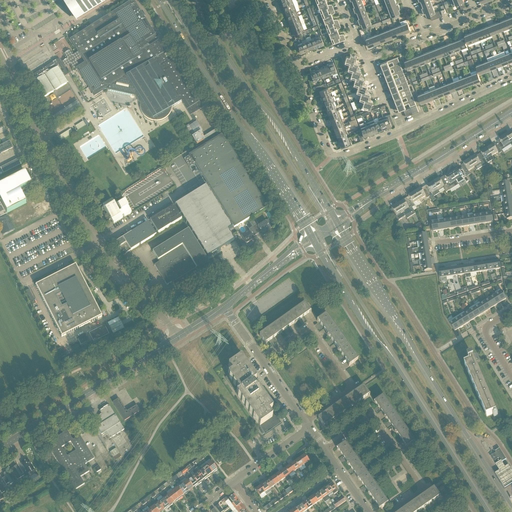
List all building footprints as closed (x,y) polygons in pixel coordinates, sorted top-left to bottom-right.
[(65,0),(77,17),(76,16),(78,15),(80,13),(88,8),(90,7),(97,3),(99,2),(101,0),(65,0)] [(105,90),(108,90),(135,96),(137,100),(139,104),(139,106),(139,107),(140,109),(140,110),(140,112),(141,113),(142,114),(143,115),(144,117),(145,118),(146,119),(147,119),(148,120),(150,121),(151,121),(152,122),(154,122),(155,122),(157,122),(158,122),(159,122),(161,121),(162,121),(164,120),(165,119),(166,118),(167,117),(169,116),(169,115),(170,114),(171,113),(172,111),(172,110),(172,109),(173,107),(181,102),(190,116),(203,108),(173,59),(168,62),(163,53),(165,52),(158,41),(148,48),(146,44),(159,36),(156,33),(154,34),(133,0),(70,40),(80,55),(85,64),(77,68),(92,92),(101,86),(103,91),(105,90)] [(353,7),(354,9),(364,6),(361,0),(360,0),(354,3),(355,6),(353,7)] [(387,3),(389,9),(399,5),(398,3),(396,4),(395,0),(387,3)] [(422,7),(423,10),(433,6),(430,0),(422,3),(423,7),(422,7)] [(282,6),(284,11),(295,6),(293,2),(291,2),(282,6)] [(326,2),(318,5),(319,8),(321,7),(322,12),(333,8),(332,4),(327,4),(326,2)] [(399,5),(389,9),(391,15),(399,12),(398,8),(400,8),(399,5)] [(285,15),(297,11),(295,6),(284,11),(284,12),(285,12),(286,15),(285,15)] [(357,11),(358,15),(366,11),(364,6),(354,9),(355,12),(357,11)] [(429,14),(432,13),(435,12),(433,6),(423,10),(424,12),(425,12),(427,15),(429,14)] [(333,8),(322,12),(324,17),(323,17),(324,20),(332,17),(331,14),(335,12),(333,8)] [(287,20),(298,15),(297,11),(285,15),(286,16),(287,16),(288,19),(287,20)] [(358,19),(359,21),(369,17),(366,11),(358,15),(360,18),(358,19)] [(289,24),(300,20),(298,15),(287,20),(288,21),(290,24),(289,24)] [(332,17),(324,20),(325,23),(327,22),(328,27),(339,23),(337,19),(333,19),(332,17)] [(369,17),(359,21),(360,24),(361,23),(363,27),(371,23),(369,17)] [(506,19),(500,22),(503,29),(509,27),(506,19)] [(289,24),(291,29),(300,25),(302,24),(300,20),(289,24)] [(500,22),(494,24),(497,32),(503,29),(500,22)] [(300,25),(291,29),(293,33),(298,31),(302,30),(307,28),(305,23),(300,25)] [(339,23),(328,27),(330,32),(328,32),(329,34),(329,35),(338,32),(337,29),(340,27),(339,23)] [(407,23),(401,25),(404,33),(410,30),(407,23)] [(494,24),(488,26),(491,34),(497,32),(494,24)] [(401,25),(395,27),(398,35),(404,33),(401,25)] [(488,26),(482,28),(485,36),(491,34),(488,26)] [(395,27),(389,29),(392,37),(398,35),(395,27)] [(482,28),(476,31),(479,39),(485,36),(482,28)] [(389,29),(384,32),(387,39),(392,37),(389,29)] [(476,31),(470,33),(473,41),(475,44),(481,42),(479,39),(476,31)] [(338,32),(329,35),(331,38),(332,37),(334,42),(338,40),(338,42),(345,39),(343,34),(339,34),(338,32)] [(384,32),(378,34),(381,42),(387,39),(384,32)] [(473,41),(470,33),(464,35),(467,43),(473,41)] [(378,34),(372,36),(375,44),(381,42),(378,34)] [(320,35),(315,37),(319,46),(321,45),(320,45),(324,44),(320,35)] [(375,44),(372,36),(366,39),(369,46),(375,44)] [(315,37),(311,39),(315,48),(316,47),(319,46),(315,37)] [(464,38),(458,40),(461,48),(467,46),(464,38)] [(306,39),(301,41),(302,42),(305,51),(307,51),(310,50),(310,49),(306,40),(306,39)] [(311,39),(306,40),(310,49),(310,50),(315,48),(311,39)] [(458,40),(452,42),(455,50),(461,48),(458,40)] [(305,51),(302,42),(297,44),(297,42),(294,44),(297,52),(300,51),(301,53),(302,53),(302,52),(305,51)] [(452,42),(446,45),(449,53),(455,50),(452,42)] [(446,45),(440,47),(443,55),(449,53),(446,45)] [(440,47),(434,49),(437,57),(443,55),(440,47)] [(434,49),(428,52),(431,60),(437,57),(434,49)] [(428,52),(422,54),(426,62),(431,60),(428,52)] [(498,53),(492,55),(494,59),(497,66),(503,64),(500,56),(498,53)] [(349,63),(349,64),(352,64),(354,58),(356,59),(357,55),(355,54),(355,55),(350,54),(349,56),(346,55),(344,62),(349,63)] [(422,54),(417,56),(420,64),(426,62),(422,54)] [(505,54),(500,56),(503,64),(509,62),(505,54)] [(492,55),(487,58),(488,61),(491,69),(497,66),(494,59),(492,55)] [(417,56),(411,58),(414,66),(420,64),(417,56)] [(397,57),(380,63),(383,69),(389,67),(388,63),(393,62),(394,65),(400,63),(397,57)] [(352,71),(355,72),(357,66),(358,63),(355,62),(356,59),(354,58),(352,64),(349,64),(347,69),(352,71)] [(411,58),(405,61),(408,69),(414,66),(411,58)] [(56,64),(60,61),(59,59),(28,78),(42,100),(41,99),(68,83),(56,64)] [(488,61),(482,63),(485,71),(491,69),(488,61)] [(332,63),(329,64),(332,73),(337,71),(333,62),(331,62),(332,63)] [(389,67),(383,69),(385,75),(392,73),(390,69),(393,68),(394,72),(402,69),(400,63),(394,65),(389,67)] [(485,71),(482,63),(476,65),(479,73),(485,71)] [(327,65),(324,66),(327,75),(332,73),(329,64),(328,64),(327,64),(327,65)] [(323,67),(319,68),(323,77),(327,75),(324,66),(322,66),(323,67)] [(355,78),(355,79),(358,80),(360,73),(361,70),(358,70),(359,67),(357,66),(355,72),(352,71),(350,77),(355,78)] [(319,68),(319,67),(315,69),(318,79),(323,77),(319,68)] [(319,80),(318,79),(315,69),(310,71),(310,72),(307,74),(310,80),(311,79),(312,82),(319,80)] [(392,73),(385,75),(387,81),(394,78),(393,75),(397,73),(398,77),(404,74),(402,69),(394,72),(392,73)] [(476,70),(470,72),(474,82),(480,80),(476,70)] [(464,73),(465,77),(468,85),(474,82),(470,72),(470,71),(464,73)] [(358,86),(361,87),(363,81),(364,78),(361,77),(362,74),(360,73),(358,80),(355,79),(353,84),(358,86)] [(394,78),(387,81),(390,87),(406,80),(404,74),(398,77),(394,78)] [(465,77),(459,79),(462,87),(468,85),(465,77)] [(459,79),(453,81),(456,89),(462,87),(459,79)] [(406,80),(390,87),(392,93),(399,90),(397,87),(402,85),(403,88),(409,86),(406,80)] [(365,81),(363,81),(361,87),(358,86),(356,92),(361,93),(364,94),(366,88),(367,85),(364,84),(365,81)] [(453,81),(448,83),(451,91),(456,89),(453,81)] [(448,83),(442,86),(445,94),(451,91),(448,83)] [(399,90),(392,93),(394,99),(411,92),(410,90),(409,86),(403,88),(399,90)] [(442,86),(436,88),(439,96),(445,94),(442,86)] [(323,89),(319,91),(320,96),(331,91),(333,91),(332,89),(331,90),(329,87),(323,89)] [(364,101),(367,102),(369,96),(370,93),(367,92),(368,89),(366,88),(364,94),(361,93),(359,99),(364,101)] [(436,88),(430,90),(433,98),(439,96),(436,88)] [(430,90),(424,93),(427,100),(433,98),(430,90)] [(331,91),(320,96),(322,100),(333,96),(334,95),(334,94),(332,94),(331,91)] [(411,92),(394,99),(397,104),(403,102),(402,99),(406,97),(408,100),(413,98),(411,92)] [(427,100),(424,93),(418,95),(421,103),(427,100)] [(322,100),(324,105),(335,100),(333,96),(322,100)] [(367,102),(364,101),(362,107),(365,108),(370,109),(372,100),(370,99),(371,96),(369,96),(367,102)] [(403,102),(397,104),(399,110),(406,108),(404,104),(409,103),(410,106),(416,104),(413,98),(408,100),(403,102)] [(335,100),(324,105),(324,106),(326,109),(335,106),(339,104),(337,100),(335,100)] [(76,101),(62,110),(63,111),(56,116),(59,121),(80,107),(76,101)] [(326,109),(327,114),(338,110),(338,109),(337,110),(335,106),(326,109)] [(327,114),(329,118),(340,114),(342,113),(340,109),(338,110),(327,114)] [(329,118),(331,123),(342,119),(340,114),(329,118)] [(390,114),(383,116),(387,128),(392,126),(391,125),(394,124),(390,114)] [(383,116),(378,118),(379,120),(383,129),(387,128),(383,116)] [(331,123),(333,127),(344,123),(342,119),(331,123)] [(344,123),(333,127),(335,132),(345,128),(355,124),(356,124),(357,123),(355,119),(353,120),(351,120),(349,121),(350,123),(345,126),(344,123)] [(374,120),(369,122),(373,133),(378,131),(374,122),(374,120)] [(379,120),(374,122),(378,131),(383,129),(379,120)] [(75,127),(77,130),(85,125),(83,122),(75,127)] [(369,122),(365,124),(369,135),(373,133),(369,122)] [(369,135),(365,124),(360,125),(364,137),(369,135)] [(205,140),(200,132),(195,135),(189,125),(185,127),(196,145),(205,140)] [(335,132),(336,137),(346,133),(347,132),(345,128),(335,132)] [(58,137),(60,141),(73,133),(70,130),(58,137)] [(234,228),(268,208),(223,135),(189,156),(192,161),(195,165),(228,219),(234,228)] [(511,145),(505,136),(499,140),(500,142),(498,143),(497,142),(502,151),(511,145)] [(339,141),(338,141),(340,146),(341,146),(342,148),(342,149),(351,145),(352,145),(351,142),(347,138),(339,141)] [(0,146),(0,154),(13,148),(9,141),(0,146)] [(493,145),(487,149),(492,157),(501,151),(496,144),(497,146),(494,147),(493,145)] [(479,155),(478,155),(485,165),(494,160),(492,157),(487,149),(481,153),(482,155),(480,157),(479,155)] [(476,156),(469,160),(474,168),(476,171),(482,167),(485,165),(478,155),(479,157),(477,159),(476,157),(476,156)] [(192,161),(189,156),(184,159),(189,168),(195,165),(192,161)] [(0,168),(3,174),(21,164),(18,159),(0,168)] [(474,168),(469,160),(463,164),(464,166),(462,167),(461,166),(468,177),(470,175),(468,171),(474,168)] [(136,208),(174,185),(163,167),(133,186),(136,191),(128,196),(136,208)] [(458,170),(451,173),(456,181),(458,184),(464,180),(466,183),(469,181),(466,177),(463,172),(460,168),(461,170),(459,171),(458,170)] [(0,185),(0,200),(7,213),(26,203),(19,191),(31,185),(25,173),(0,185)] [(442,178),(450,190),(459,185),(458,184),(456,181),(451,173),(445,177),(446,179),(444,180),(442,178)] [(439,179),(433,183),(439,192),(439,193),(442,191),(442,190),(443,189),(444,189),(445,190),(444,190),(446,193),(450,190),(442,178),(443,181),(441,182),(439,180),(439,179)] [(424,188),(429,196),(430,197),(430,198),(433,197),(439,193),(439,192),(433,183),(427,187),(428,188),(425,190),(424,188)] [(189,197),(175,206),(207,258),(221,249),(234,241),(228,230),(232,228),(206,186),(189,197)] [(421,189),(415,193),(419,200),(425,197),(426,197),(429,196),(424,188),(425,190),(423,192),(421,189)] [(406,199),(412,208),(414,211),(417,210),(415,207),(421,203),(419,200),(415,193),(409,197),(410,199),(408,201),(406,199)] [(109,220),(110,219),(113,224),(122,219),(122,218),(124,217),(124,218),(131,213),(122,198),(115,202),(117,205),(115,207),(112,201),(103,207),(107,214),(104,214),(106,223),(109,220)] [(404,201),(398,205),(403,213),(405,217),(414,211),(412,208),(406,199),(408,201),(405,203),(404,201)] [(390,211),(389,211),(392,215),(394,218),(396,222),(399,220),(399,221),(405,217),(403,213),(398,205),(392,209),(393,211),(391,213),(390,211)] [(158,234),(182,219),(174,206),(150,221),(158,234)] [(0,219),(0,229),(3,236),(14,230),(7,216),(0,219)] [(255,226),(256,225),(253,221),(249,223),(257,235),(259,233),(256,227),(255,226)] [(257,227),(262,234),(271,229),(266,221),(257,227)] [(120,254),(124,251),(125,254),(156,235),(148,222),(122,238),(120,239),(120,240),(111,245),(116,250),(120,254)] [(249,223),(246,225),(248,230),(249,229),(254,236),(257,235),(249,223)] [(192,236),(188,229),(152,252),(159,262),(154,265),(161,276),(162,275),(163,278),(162,278),(167,285),(171,282),(178,293),(214,271),(213,270),(213,269),(192,236)] [(254,239),(251,234),(249,232),(241,237),(246,245),(254,239)] [(76,265),(65,270),(66,271),(64,271),(62,272),(60,273),(58,274),(56,275),(55,276),(54,276),(53,277),(52,277),(51,278),(50,278),(51,278),(49,279),(47,280),(45,281),(43,282),(42,283),(41,283),(40,284),(39,284),(38,285),(38,284),(37,285),(36,286),(36,285),(35,286),(36,286),(35,286),(35,287),(36,287),(36,288),(37,288),(37,290),(38,290),(38,292),(39,292),(39,294),(40,296),(41,297),(41,298),(42,299),(42,300),(43,301),(43,302),(44,303),(45,305),(46,307),(47,309),(48,311),(49,312),(49,313),(50,314),(50,315),(51,316),(51,317),(51,316),(52,318),(51,318),(52,318),(53,320),(52,320),(53,320),(54,322),(53,322),(54,322),(55,324),(54,324),(55,324),(56,325),(55,326),(56,326),(56,327),(56,328),(57,328),(57,329),(57,330),(58,330),(58,331),(58,332),(59,331),(59,333),(60,335),(61,337),(62,337),(64,336),(66,335),(67,334),(68,334),(69,333),(69,334),(70,333),(71,332),(71,333),(72,332),(71,332),(73,331),(73,332),(73,331),(75,330),(75,331),(75,330),(77,330),(77,329),(79,329),(79,328),(80,328),(81,328),(81,327),(82,327),(83,327),(83,326),(84,326),(85,326),(86,325),(87,325),(86,325),(88,324),(90,323),(99,318),(100,318),(101,317),(102,317),(101,317),(102,316),(101,316),(101,315),(101,314),(100,314),(100,313),(100,312),(99,313),(98,311),(99,311),(98,311),(98,309),(97,309),(97,307),(96,307),(96,305),(95,305),(95,304),(95,303),(94,302),(94,301),(93,300),(93,299),(92,298),(92,297),(92,298),(91,296),(90,294),(89,292),(77,267),(76,265)] [(501,292),(496,295),(501,303),(506,299),(501,292)] [(496,295),(491,298),(496,306),(501,303),(496,295)] [(491,298),(486,302),(490,309),(496,306),(491,298)] [(486,302),(481,305),(485,312),(490,309),(486,302)] [(304,304),(289,315),(290,315),(296,324),(295,323),(310,312),(311,313),(305,305),(304,304)] [(481,305),(476,308),(480,316),(485,312),(481,305)] [(474,306),(469,309),(470,311),(475,319),(480,316),(476,308),(474,306)] [(470,311),(465,314),(470,322),(475,319),(470,311)] [(465,314),(460,318),(465,325),(470,322),(465,314)] [(289,315),(274,325),(275,326),(281,334),(280,334),(295,323),(296,324),(290,315),(289,315)] [(325,315),(317,321),(318,321),(328,336),(327,336),(336,330),(326,315),(325,315)] [(118,318),(107,323),(109,327),(120,322),(118,318)] [(448,322),(450,324),(454,332),(460,328),(455,321),(453,318),(448,322)] [(460,318),(455,321),(460,328),(465,325),(460,318)] [(111,330),(113,334),(124,329),(122,325),(111,330)] [(259,336),(266,345),(265,344),(280,334),(281,334),(275,326),(274,325),(259,336)] [(336,330),(327,336),(328,336),(339,351),(338,351),(346,345),(347,345),(336,330)] [(84,334),(77,338),(81,346),(88,342),(84,334)] [(346,345),(338,351),(339,351),(349,366),(348,366),(349,366),(357,360),(358,360),(357,360),(347,345),(346,345)] [(487,417),(492,415),(494,414),(495,417),(498,416),(497,413),(496,413),(474,362),(477,360),(477,361),(477,360),(476,358),(474,354),(472,355),(472,356),(467,358),(470,363),(465,365),(487,417)] [(228,376),(225,378),(236,394),(256,421),(260,427),(259,427),(260,428),(261,427),(264,432),(279,424),(272,412),(273,411),(272,411),(269,414),(268,413),(272,410),(256,388),(253,383),(256,381),(240,359),(236,362),(228,368),(232,373),(228,376)] [(348,397),(348,398),(354,407),(354,406),(369,396),(363,387),(360,389),(355,392),(355,393),(352,395),(348,397)] [(384,397),(375,403),(375,404),(376,403),(386,418),(385,418),(394,412),(384,397)] [(333,408),(339,417),(354,406),(354,407),(348,398),(340,403),(337,405),(333,408)] [(124,421),(140,412),(136,406),(126,412),(124,407),(118,399),(113,403),(124,421)] [(99,421),(101,424),(96,427),(101,435),(106,432),(110,439),(124,430),(109,405),(99,411),(101,414),(100,414),(100,415),(99,415),(99,416),(99,417),(98,418),(98,419),(98,420),(99,420),(99,421)] [(322,416),(318,419),(324,428),(324,427),(339,417),(333,408),(325,413),(325,414),(322,416)] [(394,412),(385,418),(385,419),(386,418),(397,433),(396,433),(404,427),(405,427),(394,412)] [(404,427),(396,433),(397,433),(407,448),(406,448),(406,449),(416,442),(415,442),(405,427),(404,427)] [(80,436),(73,441),(67,431),(55,439),(58,443),(49,449),(75,490),(79,488),(84,484),(80,478),(89,472),(85,465),(94,459),(82,440),(80,436)] [(103,443),(97,445),(101,454),(107,451),(103,443)] [(343,446),(337,450),(338,450),(349,464),(348,465),(356,459),(346,444),(346,443),(343,446)] [(116,449),(110,453),(115,461),(121,457),(116,449)] [(502,462),(503,462),(504,461),(506,460),(499,449),(497,451),(495,452),(496,453),(490,457),(493,461),(493,460),(494,461),(496,465),(501,462),(502,462)] [(300,458),(299,459),(304,466),(309,462),(304,455),(303,455),(300,457),(300,458)] [(23,474),(29,483),(38,476),(27,459),(26,459),(24,460),(25,461),(24,461),(23,461),(22,462),(22,463),(21,463),(21,464),(21,465),(23,467),(24,468),(25,470),(27,472),(23,474)] [(297,459),(294,462),(299,469),(304,466),(299,459),(297,460),(297,459)] [(356,459),(348,465),(349,465),(359,479),(358,480),(367,474),(356,459)] [(211,462),(206,466),(211,473),(213,471),(214,473),(217,471),(216,470),(217,470),(211,462)] [(291,464),(289,466),(294,472),(299,469),(294,462),(290,464),(291,464)] [(505,468),(502,462),(501,462),(496,465),(496,466),(500,472),(495,475),(505,490),(511,485),(511,471),(509,466),(505,468)] [(22,477),(17,466),(10,470),(13,474),(16,472),(20,479),(22,477)] [(206,466),(201,469),(207,478),(210,475),(209,474),(211,473),(206,466)] [(287,466),(284,469),(289,476),(294,472),(289,466),(287,467),(287,466)] [(199,467),(194,470),(202,480),(203,478),(204,480),(207,478),(201,469),(199,467)] [(281,471),(279,473),(284,479),(289,476),(284,469),(280,471),(281,471)] [(194,470),(190,474),(190,475),(192,477),(198,485),(201,482),(200,481),(202,480),(194,470)] [(7,473),(4,475),(5,477),(2,479),(6,486),(9,484),(11,487),(14,485),(7,473)] [(277,473),(274,475),(279,483),(284,479),(279,473),(278,474),(277,473)] [(367,474),(358,480),(359,480),(370,494),(369,495),(377,489),(367,474)] [(271,478),(269,479),(274,486),(279,483),(274,475),(271,478)] [(18,482),(15,484),(16,486),(18,489),(22,487),(28,483),(29,483),(27,479),(25,477),(18,482)] [(192,477),(187,480),(192,487),(194,486),(195,487),(198,485),(192,477)] [(170,480),(167,483),(171,488),(175,485),(173,482),(171,479),(170,480)] [(267,480),(264,482),(269,490),(274,486),(269,479),(268,481),(267,480)] [(187,480),(182,484),(189,492),(192,490),(191,488),(192,487),(187,480)] [(261,485),(260,486),(264,493),(269,490),(264,482),(261,485)] [(324,488),(323,489),(327,496),(329,498),(338,492),(332,483),(328,486),(327,486),(327,485),(324,488)] [(182,484),(177,488),(183,494),(184,493),(185,494),(189,492),(182,484)] [(9,489),(5,491),(6,492),(8,496),(12,493),(18,489),(16,486),(14,487),(10,490),(9,489)] [(256,488),(254,489),(255,490),(256,492),(259,497),(261,499),(266,496),(264,493),(260,486),(258,488),(258,487),(256,488)] [(177,488),(173,491),(179,499),(182,497),(181,496),(183,494),(177,488)] [(330,499),(327,496),(323,489),(321,490),(320,490),(317,492),(322,499),(325,503),(330,499)] [(377,489),(369,495),(370,495),(381,509),(380,509),(380,510),(389,504),(388,504),(377,489)] [(435,489),(420,499),(426,508),(425,507),(440,496),(441,498),(435,489)] [(173,491),(168,495),(173,502),(175,500),(176,502),(179,499),(173,491)] [(314,495),(313,496),(317,503),(322,499),(317,492),(314,495)] [(225,498),(223,500),(225,502),(225,503),(229,507),(231,505),(238,500),(237,499),(237,498),(235,495),(234,496),(234,495),(232,497),(230,494),(225,498)] [(168,495),(163,499),(169,507),(172,504),(171,503),(173,502),(168,495)] [(311,497),(307,499),(313,506),(317,503),(313,496),(311,497)] [(346,501),(343,497),(333,504),(334,505),(336,508),(346,501)] [(163,499),(158,502),(164,509),(165,508),(166,509),(169,507),(163,499)] [(305,502),(303,503),(308,510),(313,506),(307,499),(304,501),(305,502)] [(420,499),(405,510),(406,511),(417,511),(425,507),(426,508),(420,499)] [(231,505),(229,507),(232,511),(235,510),(242,504),(240,501),(239,502),(238,500),(231,505)] [(158,502),(154,506),(158,511),(162,511),(163,511),(162,510),(164,509),(158,502)]
